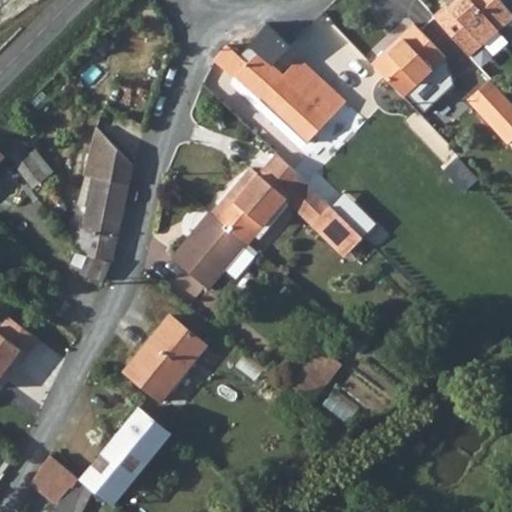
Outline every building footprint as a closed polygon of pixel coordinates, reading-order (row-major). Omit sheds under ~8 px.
[(449,4),(436,16),(472,55),(511,19),(511,10),(502,0),(464,0),(455,10),(449,4)] [(243,46),(238,52),(230,44),(216,59),(262,100),(286,73),(276,62),(292,44),(270,22),(248,44),(243,46)] [(391,45),(373,63),(405,97),(448,57),(414,23),(400,36),(403,39),(394,48),(391,45)] [(311,56),(351,98),(373,75),(334,33),(311,56)] [(286,73),(262,100),(309,142),(347,102),(301,57),(286,73)] [(511,142),(511,99),(493,78),(471,98),(511,143),(511,142)] [(72,222),(68,233),(87,257),(114,262),(134,164),(100,127),(79,209),(91,213),(87,227),(72,222)] [(364,240),(275,152),(258,175),(291,203),(345,260),(364,240)] [(258,175),(249,168),(212,212),(247,241),(250,244),(288,200),(258,175)] [(247,241),(208,211),(172,258),(211,288),(247,241)] [(84,277),(106,280),(114,262),(87,257),(84,277)] [(163,400),(209,343),(171,313),(126,369),(163,400)] [(29,356),(40,341),(9,318),(0,329),(0,383),(23,353),(29,356)] [(324,354),(293,392),(314,409),(345,372),(324,354)] [(175,437),(139,408),(81,480),(117,509),(175,437)] [(81,477),(54,454),(44,465),(73,487),(81,480),(81,477)]
